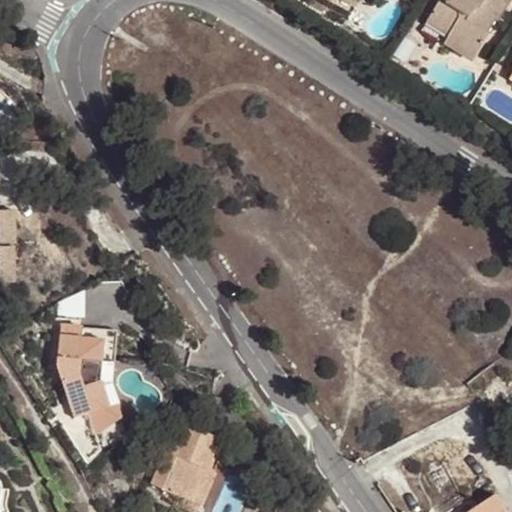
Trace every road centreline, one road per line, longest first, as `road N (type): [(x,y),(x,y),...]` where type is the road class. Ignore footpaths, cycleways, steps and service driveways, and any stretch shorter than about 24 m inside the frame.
road 1 (residential): [(82,40),(79,72),(89,110),(117,157),(366,511)]
road 2 (residential): [(511,192),(215,0)]
